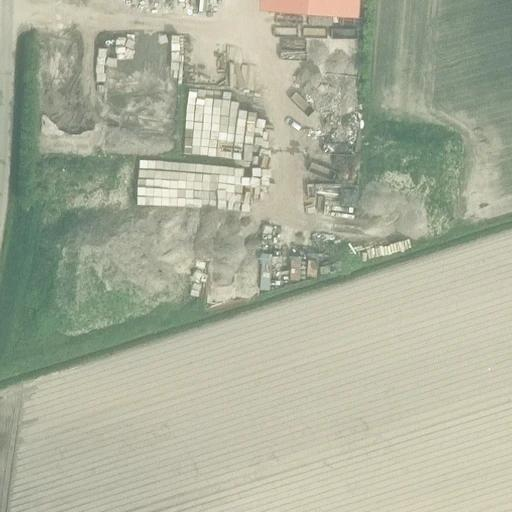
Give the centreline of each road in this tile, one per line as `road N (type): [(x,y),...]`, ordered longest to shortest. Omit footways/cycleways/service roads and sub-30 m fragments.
road 1 (unknown): [(227,24),(248,45),(260,75),(260,146),(243,237)]
road 2 (unknown): [(6,15),(227,24)]
road 3 (unclassified): [(0,168),(7,0)]
